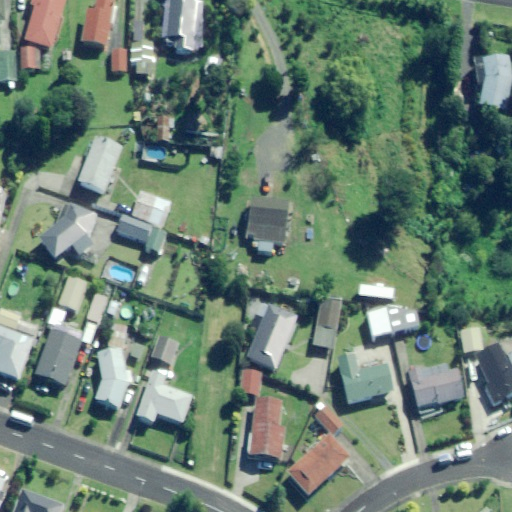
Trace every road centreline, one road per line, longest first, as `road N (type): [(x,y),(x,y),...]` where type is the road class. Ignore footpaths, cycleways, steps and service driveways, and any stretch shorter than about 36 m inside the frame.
road 1 (residential): [(222,511),(0,428)]
road 2 (residential): [(511,454),(428,472),(357,511)]
